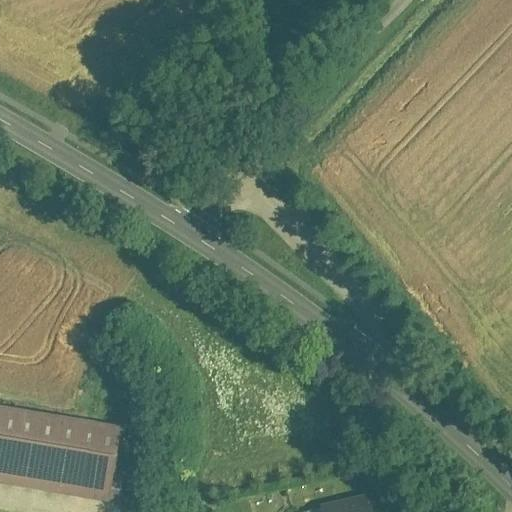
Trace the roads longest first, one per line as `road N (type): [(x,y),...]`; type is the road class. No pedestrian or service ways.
road 1 (tertiary): [(511,485),(412,394),(199,232)]
road 2 (residential): [(199,232),(393,0)]
road 3 (tertiary): [(199,232),(0,121)]
